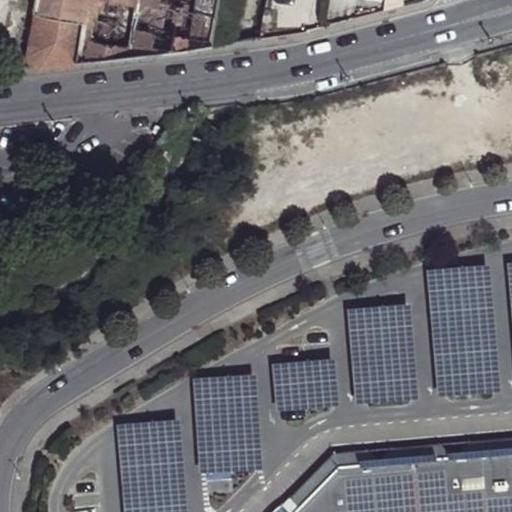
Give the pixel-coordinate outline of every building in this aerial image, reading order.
[(127,56),(135,0),(34,0),(33,13),(35,14),(27,56),(27,58),(29,64),(35,67),(127,56)] [(490,262),(426,266),(435,394),(500,390),(490,262)] [(410,301),(346,306),(354,401),(417,396),(410,301)] [(334,355),(271,359),(274,408),(338,404),(334,355)] [(256,372),(193,375),(199,470),(261,466),(256,372)] [(184,511),(177,416),(116,421),(123,511),(184,511)] [(511,511),(511,433),(466,437),(456,448),(456,450),(458,463),(449,463),(448,451),(448,449),(437,440),(387,444),(377,457),(364,446),(330,449),(268,511),(511,511)] [(456,450),(448,451),(449,463),(458,463),(456,450)]
